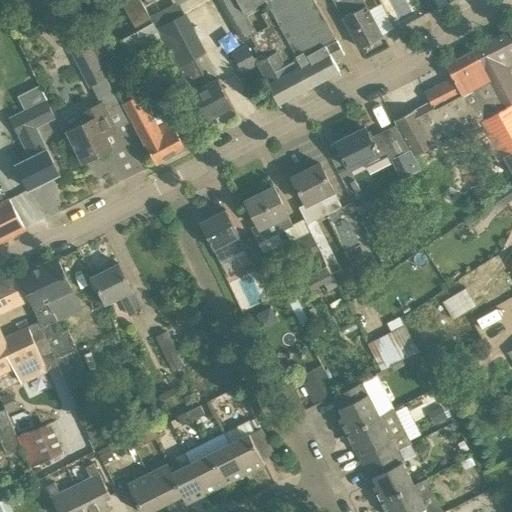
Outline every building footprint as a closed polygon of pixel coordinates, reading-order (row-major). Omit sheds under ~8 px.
[(140,0),(109,0),(113,7),(121,3),(137,31),(121,40),(133,59),(164,41),(140,0)] [(340,71),(333,60),(344,54),(314,0),(223,0),(244,38),(250,35),(255,44),(253,46),(260,60),(256,62),(258,65),(279,104),(340,71)] [(334,0),(358,47),(382,35),(364,0),(334,0)] [(166,41),(178,65),(207,119),(232,106),(218,79),(207,85),(192,58),(204,52),(190,28),(166,41)] [(464,132),(511,105),(511,77),(506,66),(511,63),(511,30),(487,43),(473,51),(488,78),(460,96),(444,104),(435,88),(426,92),(430,101),(394,120),(397,126),(409,150),(414,159),(455,137),(460,134),(464,132)] [(70,48),(90,87),(92,86),(106,79),(107,78),(87,39),(70,48)] [(243,73),(258,65),(256,62),(247,45),(232,52),(243,73)] [(435,88),(444,104),(460,96),(488,78),(473,51),(446,65),(453,78),(435,88)] [(106,79),(92,86),(97,96),(111,89),(106,79)] [(118,92),(123,102),(157,164),(186,148),(170,120),(157,127),(133,84),(118,92)] [(59,174),(36,127),(55,118),(46,100),(9,118),(18,136),(19,136),(28,153),(31,152),(33,156),(16,165),(29,190),(59,174)] [(106,134),(116,129),(102,103),(81,113),(86,122),(67,132),(82,163),(113,147),(106,134)] [(511,105),(464,132),(470,145),(490,134),(511,175),(511,105)] [(366,168),(388,157),(389,160),(403,153),(409,150),(397,126),(390,130),(371,140),(365,128),(336,142),(349,169),(363,162),(366,168)] [(320,251),(327,263),(333,274),(342,269),(317,218),(341,206),(333,191),(334,191),(320,164),(293,177),(306,203),(299,207),(307,223),(311,232),(320,251)] [(258,244),(293,226),(288,215),(289,214),(274,186),(246,201),(258,224),(250,228),(258,244)] [(0,241),(25,228),(10,199),(5,201),(0,190),(0,241)] [(497,212),(508,203),(504,197),(492,206),(497,212)] [(355,208),(360,217),(374,208),(369,200),(355,208)] [(200,222),(220,262),(246,249),(226,209),(200,222)] [(311,232),(290,242),(299,261),(320,251),(311,232)] [(333,274),(327,263),(320,251),(299,261),(296,262),(302,274),(310,291),(335,279),(333,274)] [(57,259),(18,276),(30,303),(69,389),(87,380),(83,371),(86,370),(67,330),(62,332),(56,320),(80,309),(57,259)] [(92,277),(106,304),(121,296),(130,316),(142,310),(119,263),(92,277)] [(274,277),(267,265),(255,271),(261,283),(274,277)] [(0,295),(8,313),(30,303),(18,276),(0,284),(0,295)] [(442,300),(453,317),(476,304),(466,286),(442,300)] [(5,340),(0,328),(0,371),(16,364),(24,380),(50,367),(31,328),(5,340)] [(405,328),(367,347),(380,372),(418,353),(405,328)] [(199,347),(203,334),(193,331),(188,343),(199,347)] [(168,333),(157,338),(174,370),(184,365),(168,333)] [(304,384),(314,405),(336,394),(323,366),(306,374),(310,382),(304,384)] [(423,370),(415,374),(419,383),(427,379),(423,370)] [(340,418),(347,433),(381,416),(365,382),(339,395),(346,407),(340,410),(344,417),(340,418)] [(454,389),(446,398),(455,406),(463,397),(454,389)] [(0,397),(0,398),(5,409),(6,412),(16,408),(9,393),(0,397)] [(200,406),(189,411),(194,420),(205,415),(200,406)] [(435,426),(448,420),(442,408),(429,414),(435,426)] [(0,441),(6,456),(22,449),(16,437),(17,437),(5,409),(0,411),(0,441)] [(396,409),(381,416),(347,433),(355,448),(359,447),(363,455),(368,452),(373,463),(398,451),(413,443),(396,409)] [(182,426),(194,420),(189,411),(178,417),(182,426)] [(224,433),(230,444),(245,475),(265,465),(254,443),(266,437),(256,418),(249,422),(249,421),(224,433)] [(16,437),(22,449),(30,468),(64,453),(50,422),(17,437),(16,437)] [(161,425),(150,431),(155,440),(166,434),(161,425)] [(143,445),(155,440),(150,431),(139,437),(143,445)] [(205,443),(210,453),(226,484),(245,475),(230,444),(224,433),(205,443)] [(464,441),(458,444),(462,453),(469,450),(464,441)] [(398,451),(373,463),(379,474),(374,476),(378,484),(374,486),(382,501),(414,485),(398,451)] [(111,452),(99,457),(103,466),(115,461),(111,452)] [(210,453),(191,463),(206,494),(226,484),(210,453)] [(461,462),(465,470),(475,464),(471,457),(461,462)] [(75,485),(88,511),(104,511),(111,509),(106,499),(111,496),(99,474),(94,463),(83,468),(88,479),(75,485)] [(191,463),(171,473),(183,495),(187,504),(206,494),(191,463)] [(148,474),(163,505),(183,495),(171,473),(167,464),(148,474)] [(149,511),(163,505),(148,474),(128,484),(142,511),(149,511)] [(427,479),(414,485),(382,501),(387,511),(424,511),(423,510),(438,502),(427,479)] [(88,511),(75,485),(62,492),(57,481),(46,487),(51,497),(58,511),(88,511)]
